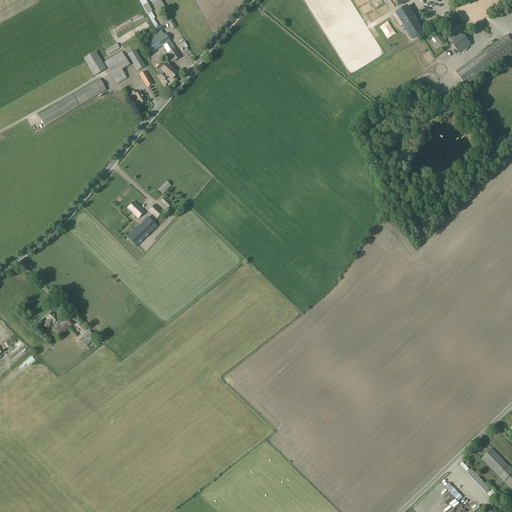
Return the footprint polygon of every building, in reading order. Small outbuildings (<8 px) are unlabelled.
[(150,20),(157,31),(149,36),(152,40),(163,34),(154,19),(155,18),(151,12),(152,11),(148,3),(145,0),(138,0),(142,6),(147,14),(151,20),(150,20)] [(407,6),(396,13),(413,39),(424,32),(417,22),(418,21),(415,17),(414,18),(407,6)] [(169,19),(166,21),(168,24),(171,30),(176,28),(171,18),(169,14),(166,15),(169,19)] [(116,34),(142,20),(140,16),(130,21),(131,23),(127,25),(127,24),(114,30),(116,34)] [(454,42),(453,43),(460,53),(471,45),(464,35),(462,36),(459,32),(451,38),(454,42)] [(174,49),(165,34),(146,45),(151,53),(164,45),(168,53),(169,52),(174,61),(180,58),(174,49)] [(444,42),(439,34),(434,38),(439,46),(444,42)] [(511,41),(507,35),(456,72),(466,85),(511,52),(511,41)] [(105,50),(108,55),(119,48),(116,44),(105,50)] [(127,55),(137,72),(145,67),(135,50),(127,55)] [(94,76),(105,69),(95,52),(83,59),(94,76)] [(122,52),(104,63),(117,84),(126,79),(121,70),(129,65),(122,52)] [(167,65),(161,70),(166,75),(165,76),(162,73),(159,76),(164,81),(167,78),(168,76),(172,80),(177,74),(167,65)] [(153,84),(145,72),(139,75),(147,88),(153,84)] [(45,127),(106,90),(99,79),(38,115),(45,127)] [(146,101),(141,92),(138,94),(136,91),(131,93),(136,101),(139,105),(146,101)] [(506,139),(504,136),(501,136),(495,143),(495,145),(497,148),(500,148),(507,142),(506,139)] [(166,181),(158,190),(162,195),(171,186),(166,181)] [(170,206),(171,205),(164,198),(160,201),(168,208),(170,206)] [(133,202),(127,208),(138,219),(144,212),(133,202)] [(148,211),(157,219),(163,213),(155,205),(148,211)] [(127,238),(137,247),(152,232),(152,231),(156,227),(157,227),(160,224),(155,220),(153,222),(148,217),(140,225),(143,228),(140,225),(127,238)] [(58,320),(59,318),(52,312),(46,319),(47,320),(43,324),(48,329),(52,324),(53,325),(55,323),(56,324),(59,321),(58,320)] [(73,324),(68,320),(65,323),(66,323),(57,332),(62,336),(70,327),(73,324)] [(88,331),(79,341),(86,347),(95,338),(88,331)] [(9,358),(19,353),(16,349),(7,354),(9,358)] [(481,459),(499,477),(500,478),(499,479),(501,481),(502,480),(504,482),(511,490),(511,468),(510,466),(510,467),(492,448),(481,459)]
